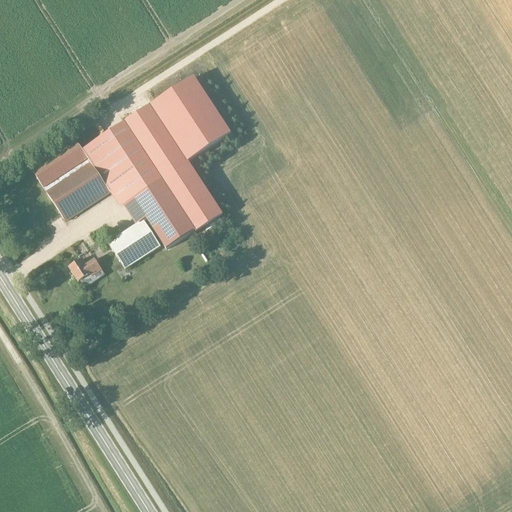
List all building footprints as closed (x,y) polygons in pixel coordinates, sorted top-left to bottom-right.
[(229,135),(192,78),(148,108),(162,130),(185,164),(229,135)] [(137,147),(162,130),(148,108),(122,125),(137,147)] [(137,147),(122,125),(82,151),(90,164),(110,194),(117,205),(119,203),(135,226),(142,221),(145,219),(133,200),(159,183),(159,182),(160,182),(160,181),(137,147)] [(160,181),(161,180),(185,164),(162,130),(137,147),(160,181)] [(46,193),(90,164),(82,151),(75,139),(30,169),(46,193)] [(90,164),(46,193),(66,223),(110,194),(90,164)] [(185,164),(161,180),(195,232),(193,233),(219,215),(185,164)] [(195,232),(161,180),(160,181),(160,182),(159,182),(159,183),(133,200),(165,251),(193,233),(195,232)] [(125,271),(160,248),(142,221),(135,226),(107,244),(125,271)] [(68,269),(78,283),(90,275),(92,278),(102,272),(94,261),(85,267),(81,261),(68,269)]
